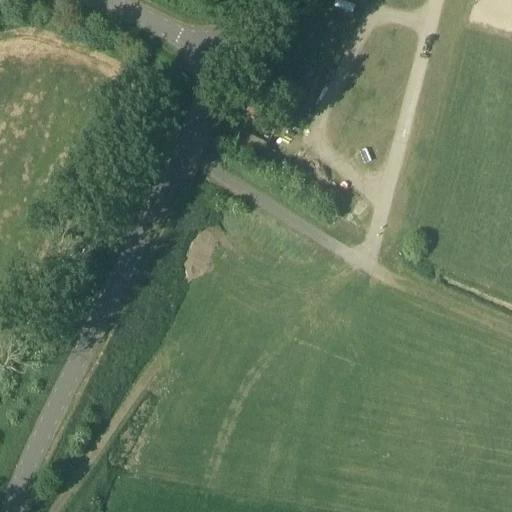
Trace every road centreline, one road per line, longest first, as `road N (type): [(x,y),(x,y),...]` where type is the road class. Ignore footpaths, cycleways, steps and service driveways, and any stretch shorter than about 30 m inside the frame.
road 1 (unclassified): [(9,511),(40,430),(229,59)]
road 2 (unclassified): [(99,0),(229,59)]
